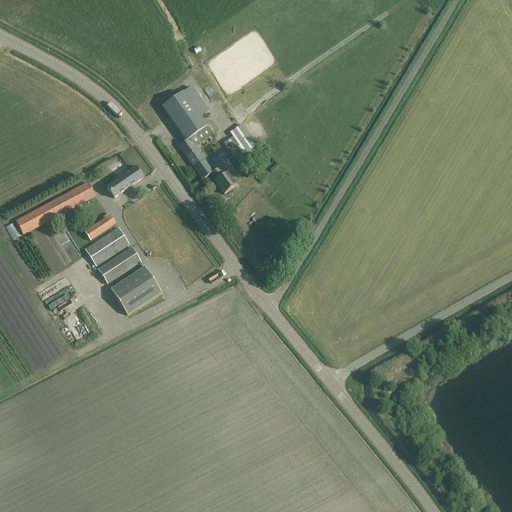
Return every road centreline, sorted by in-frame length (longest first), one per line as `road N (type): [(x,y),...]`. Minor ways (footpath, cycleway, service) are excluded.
road 1 (tertiary): [(270,309),(112,105),(0,38)]
road 2 (unclassified): [(270,309),(455,0)]
road 3 (unclassified): [(329,382),(511,278)]
road 4 (tertiary): [(431,511),(329,382)]
